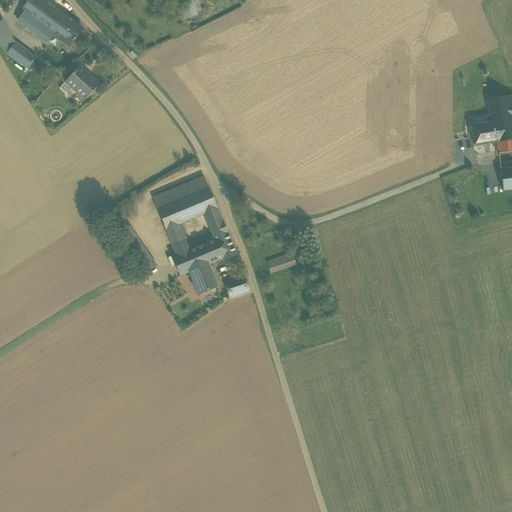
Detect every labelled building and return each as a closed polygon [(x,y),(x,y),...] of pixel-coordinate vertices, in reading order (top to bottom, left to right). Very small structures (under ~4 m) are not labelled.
[(28,0),(22,9),(28,13),(37,0),(28,0)] [(66,17),(43,0),(37,0),(28,13),(54,33),(66,17)] [(190,1),(178,5),(182,17),(194,14),(190,1)] [(54,33),(53,35),(69,47),(82,29),(66,17),(54,33)] [(0,23),(0,44),(8,55),(16,44),(3,19),(0,23)] [(30,54),(16,44),(8,55),(21,65),(30,54)] [(30,54),(21,65),(28,70),(36,58),(30,54)] [(99,84),(79,66),(65,82),(84,100),(99,84)] [(511,95),(487,99),(490,115),(491,123),(496,142),(498,154),(511,152),(511,128),(511,117),(511,116),(511,95)] [(485,117),(480,118),(480,119),(473,120),(474,126),(471,126),(474,145),(482,144),(483,145),(489,144),(489,143),(496,142),(491,123),(490,115),(485,116),(485,117)] [(511,161),(499,163),(502,191),(511,189),(511,161)] [(204,177),(186,184),(191,196),(209,188),(204,177)] [(186,184),(161,195),(166,206),(188,197),(191,196),(186,184)] [(191,196),(188,197),(197,217),(203,214),(217,208),(209,188),(191,196)] [(511,189),(502,191),(503,198),(511,196),(511,189)] [(161,195),(152,199),(157,210),(166,206),(161,195)] [(166,206),(157,210),(175,252),(187,247),(178,225),(197,217),(188,197),(166,206)] [(217,208),(203,214),(210,229),(223,223),(217,208)] [(236,255),(223,223),(210,229),(214,240),(222,259),(223,260),(236,255)] [(130,226),(117,235),(128,252),(141,243),(130,226)] [(214,240),(189,251),(187,247),(175,252),(176,256),(172,258),(180,276),(189,272),(207,265),(222,259),(214,240)] [(149,251),(137,257),(145,272),(156,266),(149,251)] [(292,253),(266,262),(270,273),(295,264),(292,253)] [(207,265),(189,272),(198,295),(217,287),(207,265)] [(244,276),(224,283),(229,298),(249,291),(244,276)]
